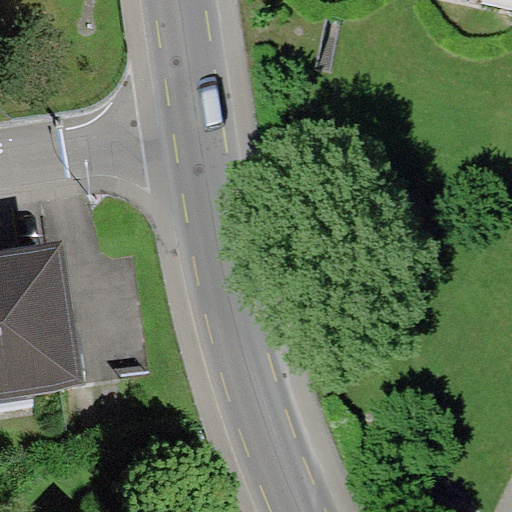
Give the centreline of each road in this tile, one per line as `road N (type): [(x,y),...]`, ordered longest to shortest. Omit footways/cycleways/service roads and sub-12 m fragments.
road 1 (tertiary): [(200,130),(231,302),(299,511)]
road 2 (residential): [(200,130),(0,166)]
road 3 (tertiary): [(179,0),(200,130)]
